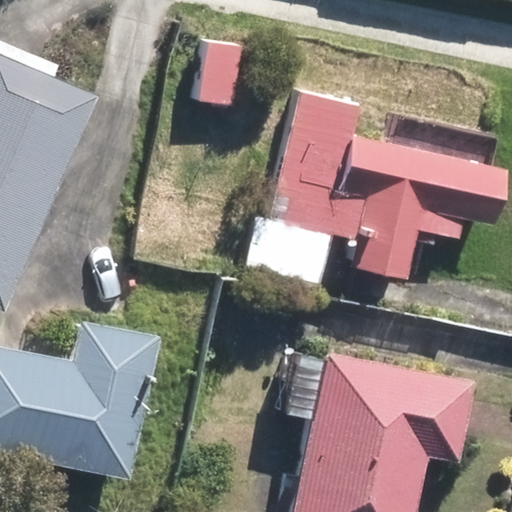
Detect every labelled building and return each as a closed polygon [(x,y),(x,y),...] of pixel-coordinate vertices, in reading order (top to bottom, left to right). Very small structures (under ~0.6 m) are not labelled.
[(227,42),(189,38),(183,105),(221,109),(227,42)] [(0,299),(85,100),(34,78),(38,69),(0,52),(0,299)] [(474,229),(496,136),(390,111),(382,146),(340,136),(348,99),(286,85),(255,217),(248,216),(234,274),(305,291),(319,232),(341,238),(334,267),(388,280),(400,230),(441,240),(445,222),(474,229)] [(52,362),(0,351),(0,457),(112,481),(142,338),(60,321),(52,362)] [(451,380),(308,352),(306,361),(276,355),(264,414),(294,419),(276,511),(394,511),(406,454),(435,459),(451,380)]
